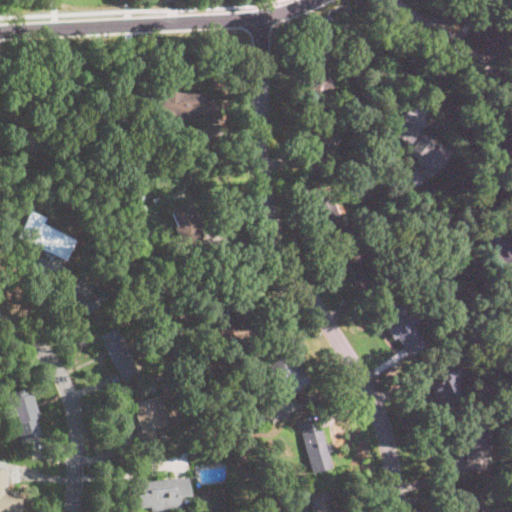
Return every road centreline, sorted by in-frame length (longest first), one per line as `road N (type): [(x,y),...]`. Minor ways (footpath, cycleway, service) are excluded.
road 1 (residential): [(260,17),(258,149),(266,203),(285,257),(371,395),(396,511)]
road 2 (residential): [(0,34),(260,17),(313,0)]
road 3 (residential): [(72,511),(77,445),(70,402),(37,350),(0,322)]
road 4 (residential): [(398,0),(511,89)]
